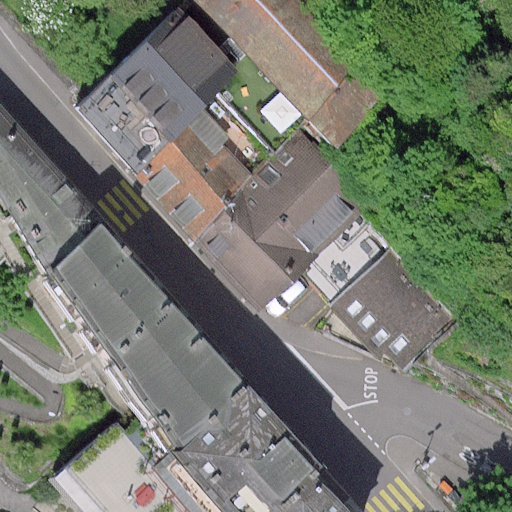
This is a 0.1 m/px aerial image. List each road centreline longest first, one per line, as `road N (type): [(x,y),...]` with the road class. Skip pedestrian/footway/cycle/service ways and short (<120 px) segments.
road 1 (tertiary): [(0,66),(301,404)]
road 2 (residential): [(301,404),(402,403),(511,463)]
road 3 (tertiary): [(301,404),(396,511)]
